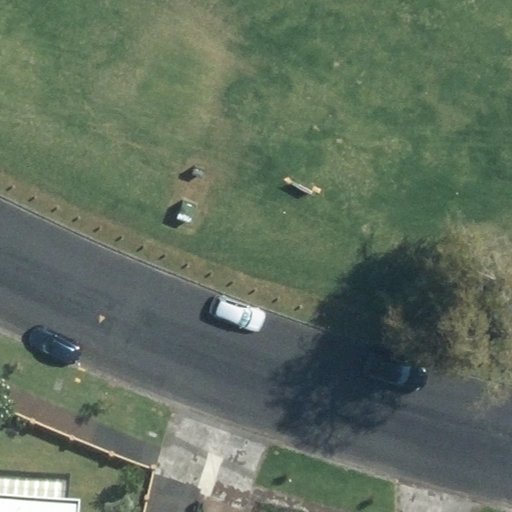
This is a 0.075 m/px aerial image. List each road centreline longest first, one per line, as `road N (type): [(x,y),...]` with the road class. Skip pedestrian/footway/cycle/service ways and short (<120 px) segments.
road 1 (tertiary): [(0,271),(211,358),(511,441)]
road 2 (unknown): [(211,358),(184,511)]
